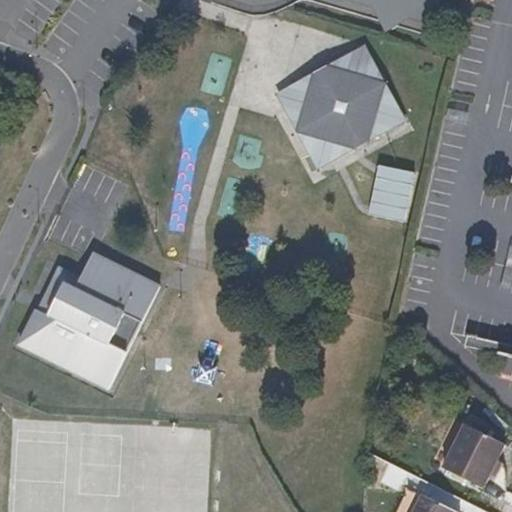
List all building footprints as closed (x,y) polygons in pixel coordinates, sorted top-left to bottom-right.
[(339,0),(339,1),(429,28),(436,0),(339,0)] [(383,126),(404,116),(399,107),(390,89),(383,76),(377,65),(365,61),(350,69),(336,65),(333,78),(327,81),(315,129),(355,141),(383,126)] [(315,129),(327,81),(325,82),(312,78),(309,91),(288,102),(302,126),(315,129)] [(378,167),(368,216),(406,224),(416,175),(378,167)] [(115,263),(100,255),(92,251),(84,267),(75,287),(63,282),(53,301),(47,314),(35,309),(18,343),(42,355),(57,362),(108,389),(120,364),(159,284),(115,263)] [(53,301),(63,282),(75,287),(84,267),(60,256),(50,278),(35,309),(47,314),(53,301)] [(482,494),(503,450),(462,428),(441,473),(482,494)] [(442,511),(419,500),(412,511),(442,511)]
